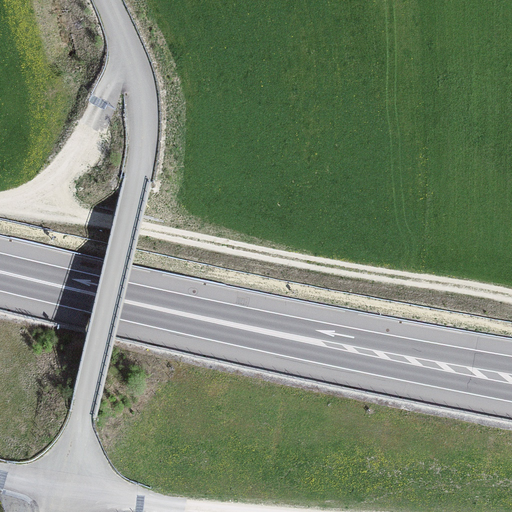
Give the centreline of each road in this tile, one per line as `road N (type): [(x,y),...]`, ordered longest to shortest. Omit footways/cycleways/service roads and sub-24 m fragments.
road 1 (track): [(107,0),(141,94),(141,148),(55,511)]
road 2 (trunk): [(0,271),(511,379)]
road 3 (track): [(0,202),(511,296)]
road 4 (track): [(255,511),(61,490),(0,475)]
road 5 (track): [(33,207),(129,51)]
